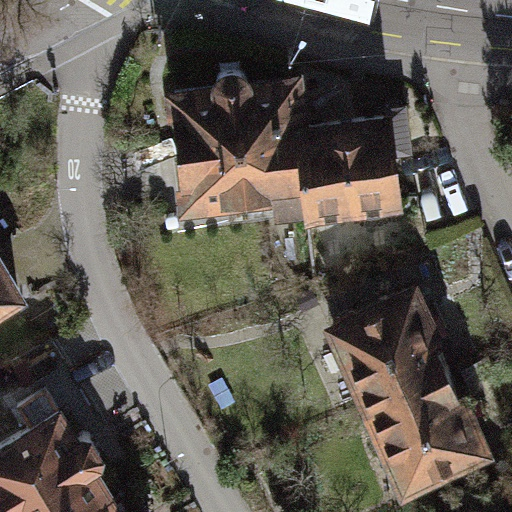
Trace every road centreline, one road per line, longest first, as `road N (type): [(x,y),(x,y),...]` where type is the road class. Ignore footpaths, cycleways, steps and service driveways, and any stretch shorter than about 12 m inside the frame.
road 1 (residential): [(82,0),(78,174),(99,283),(150,393),(222,511)]
road 2 (residential): [(455,9),(459,102),(511,225)]
